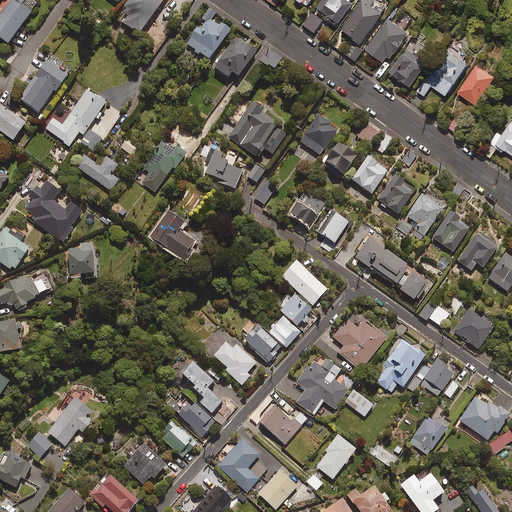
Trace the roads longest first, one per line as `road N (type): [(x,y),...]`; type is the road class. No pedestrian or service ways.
road 1 (residential): [(511,197),(233,0)]
road 2 (residential): [(367,290),(344,299),(156,511)]
road 3 (residential): [(511,390),(367,290)]
road 4 (residential): [(367,290),(250,209)]
